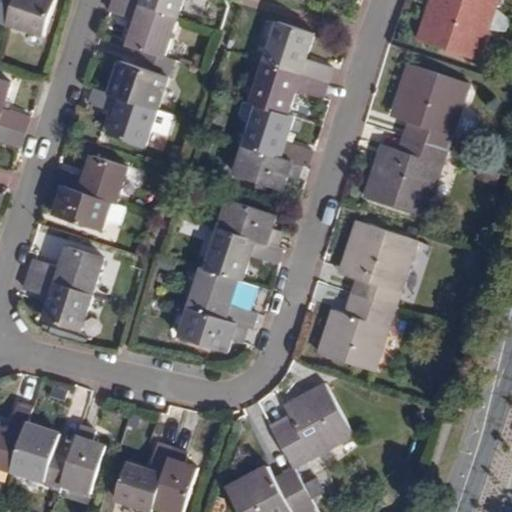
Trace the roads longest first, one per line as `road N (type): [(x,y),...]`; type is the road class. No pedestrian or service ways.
road 1 (residential): [(0,346),(222,395),(254,383),(276,354),(386,0)]
road 2 (residential): [(0,262),(87,0)]
road 3 (secondary): [(511,349),(458,511)]
